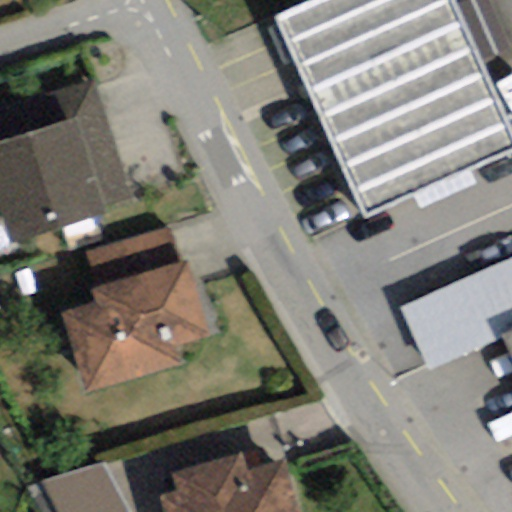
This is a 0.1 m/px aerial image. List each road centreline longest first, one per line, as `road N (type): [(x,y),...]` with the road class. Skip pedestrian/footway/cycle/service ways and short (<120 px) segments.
road 1 (residential): [(444,511),(366,410),(130,0)]
road 2 (residential): [(130,0),(0,43)]
